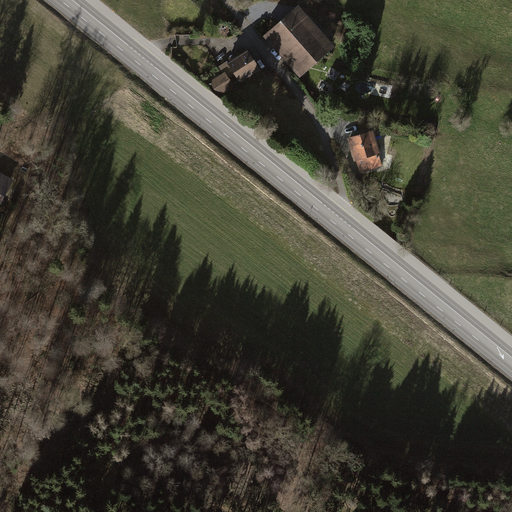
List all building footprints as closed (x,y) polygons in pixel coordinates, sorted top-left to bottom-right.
[(335,46),(298,5),(263,36),(299,77),(320,59),(335,46)] [(247,49),(227,62),(238,80),(240,82),(260,69),(247,49)] [(232,84),(238,80),(227,62),(219,67),(222,73),(224,72),(232,84)] [(222,73),(210,81),(219,95),(234,86),(232,84),(224,72),(222,73)] [(373,131),(349,138),(353,152),(359,173),(383,166),(373,131)] [(24,178),(0,163),(0,205),(5,208),(24,178)]
